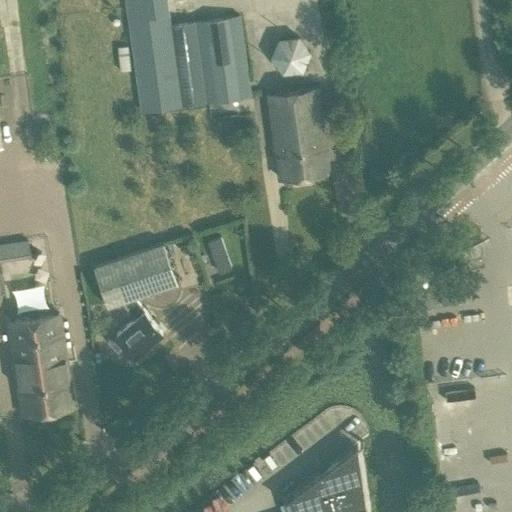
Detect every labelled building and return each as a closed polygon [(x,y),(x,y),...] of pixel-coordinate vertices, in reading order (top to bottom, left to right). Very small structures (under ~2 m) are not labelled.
[(126,0),(142,109),(182,104),(171,23),(167,0),(126,0)] [(251,94),(240,13),(196,20),(207,100),(251,94)] [(182,104),(207,100),(196,20),(171,23),(182,104)] [(279,37),(272,54),(283,70),(302,68),(310,50),(299,35),(279,37)] [(280,177),(329,170),(317,85),(268,91),(280,177)] [(221,235),(208,240),(219,270),(232,265),(221,235)] [(0,242),(0,260),(31,256),(29,238),(0,242)] [(134,295),(178,280),(164,241),(94,265),(108,304),(122,299),(136,316),(109,338),(119,349),(126,343),(135,353),(163,330),(134,295)] [(24,413),(75,405),(60,311),(8,320),(24,413)] [(365,511),(355,445),(361,441),(360,440),(287,495),(281,500),(282,501),(287,496),(292,511),(365,511)]
